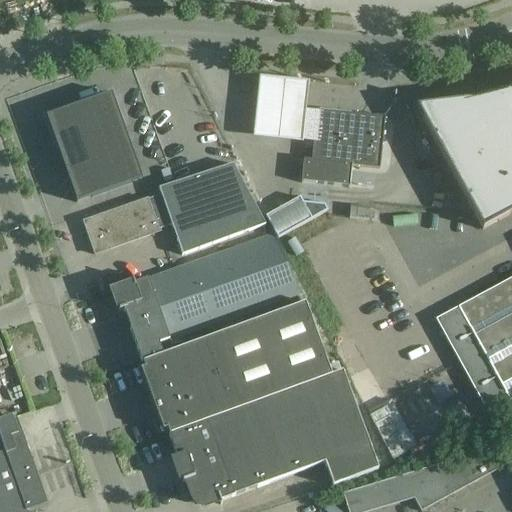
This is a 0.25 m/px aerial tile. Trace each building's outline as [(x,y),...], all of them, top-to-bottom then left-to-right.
[(306,87),(254,83),(249,141),(301,145),(306,87)] [(511,91),(471,102),(430,107),(416,109),(423,121),(422,121),(482,231),(511,214),(511,91)] [(111,95),(45,118),(76,203),(141,180),(111,95)] [(379,171),(385,119),(316,112),(311,162),(303,162),(301,185),(348,190),(351,168),(379,171)] [(159,233),(158,231),(171,227),(181,257),(265,227),(232,166),(158,190),(160,197),(83,224),(95,256),(159,233)] [(449,223),(450,199),(439,199),(438,222),(449,223)] [(374,210),(350,208),(349,220),(373,223),(374,210)] [(272,234),(281,254),(317,237),(308,217),(272,234)] [(174,353),(170,343),(299,297),(270,238),(117,293),(142,364),(143,365),(174,353)] [(511,280),(436,322),(494,427),(511,417),(511,280)] [(169,437),(332,377),(304,306),(174,353),(143,365),(169,437)] [(25,374),(0,381),(0,394),(29,386),(25,374)] [(207,506),(218,501),(220,506),(221,506),(220,503),(234,498),(233,498),(324,465),(332,488),(377,472),(341,374),(332,377),(169,437),(168,437),(178,463),(180,463),(186,481),(182,483),(183,485),(187,483),(194,499),(195,502),(197,504),(199,505),(202,506),(204,506),(207,506)] [(36,511),(46,508),(14,419),(0,423),(0,511),(36,511)] [(396,480),(408,503),(414,501),(419,511),(422,511),(511,463),(511,444),(455,462),(396,480)]
